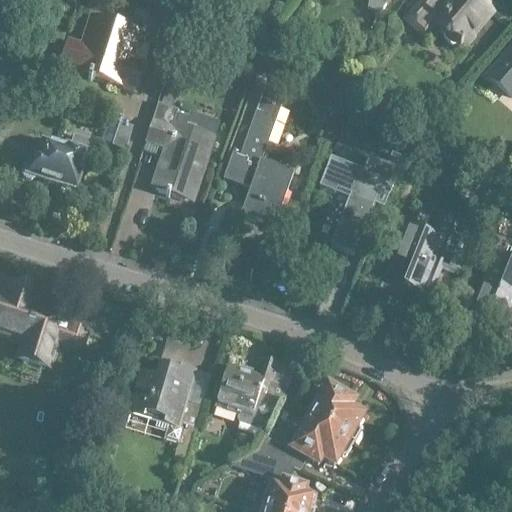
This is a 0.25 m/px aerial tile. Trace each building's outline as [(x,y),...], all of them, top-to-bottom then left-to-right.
[(368,0),(367,10),(378,17),(389,0),(368,0)] [(435,0),(423,0),(404,22),(423,38),(432,28),(445,39),(445,41),(452,48),(455,47),(459,51),(463,46),(467,46),(472,40),(472,37),(492,13),(487,9),(487,6),(480,0),(477,1),(476,0),(451,0),(444,10),(439,6),(440,4),(435,0)] [(165,14),(154,47),(176,54),(176,51),(183,30),(186,21),(165,14)] [(68,44),(60,67),(88,76),(87,81),(90,82),(91,79),(135,93),(143,68),(129,63),(138,35),(92,20),(83,49),(68,44)] [(183,30),(176,51),(192,56),(199,35),(183,30)] [(511,51),(488,78),(510,99),(511,96),(511,51)] [(233,151),(231,156),(222,182),(249,192),(239,219),(274,232),(293,176),(292,176),(296,166),(290,153),(277,159),(264,154),(286,93),(265,85),(243,146),(238,145),(236,152),(233,151)] [(157,106),(144,144),(163,150),(149,191),(165,196),(164,198),(168,199),(169,197),(192,204),(213,141),(218,125),(189,115),(187,121),(175,117),(177,113),(171,111),(176,95),(166,91),(161,108),(157,106)] [(339,136),(362,143),(368,127),(345,119),(339,136)] [(112,148),(125,152),(132,130),(119,126),(112,148)] [(36,146),(33,155),(29,168),(24,170),(22,176),(25,181),(30,183),(31,183),(36,180),(75,192),(90,145),(74,139),(71,149),(66,147),(64,151),(42,144),(41,147),(36,146)] [(352,256),(372,205),(384,209),(398,172),(403,161),(391,156),(387,167),(368,160),(363,174),(330,161),(318,190),(347,201),(329,246),(352,256)] [(405,232),(387,278),(429,294),(443,257),(463,265),(477,229),(440,214),(429,242),(405,232)] [(511,266),(493,260),(473,311),(511,325),(511,266)] [(0,336),(20,342),(13,363),(51,375),(55,365),(53,364),(57,352),(58,352),(60,348),(80,355),(90,326),(70,319),(67,326),(34,315),(40,298),(7,287),(4,298),(0,297),(0,336)] [(141,375),(139,385),(129,414),(157,423),(155,430),(166,434),(163,442),(177,447),(174,458),(185,462),(196,427),(201,411),(183,405),(187,393),(205,398),(210,378),(183,370),(188,350),(165,344),(155,379),(141,375)] [(214,399),(217,399),(214,411),(238,419),(237,422),(239,426),(259,434),(262,431),(264,427),(270,429),(278,408),(280,404),(286,391),(272,387),(279,366),(266,362),(260,379),(228,368),(222,385),(219,383),(215,385),(212,395),(214,399)] [(111,373),(97,369),(94,378),(108,382),(111,373)] [(278,408),(291,414),(304,386),(291,380),(286,391),(280,404),(278,408)] [(326,390),(309,421),(352,446),(359,435),(358,431),(355,430),(361,419),(348,412),(352,405),(326,390)] [(264,441),(257,456),(288,470),(292,461),(304,466),(308,462),(316,467),(320,460),(333,468),(339,457),(341,458),(346,457),(352,446),(309,421),(291,452),(264,441)] [(288,470),(257,456),(237,467),(281,487),(280,490),(271,487),(267,499),(265,498),(260,511),(309,511),(308,511),(312,501),(303,498),(305,491),(283,484),(288,470)] [(173,500),(159,495),(153,511),(169,511),(171,506),(173,500)]
